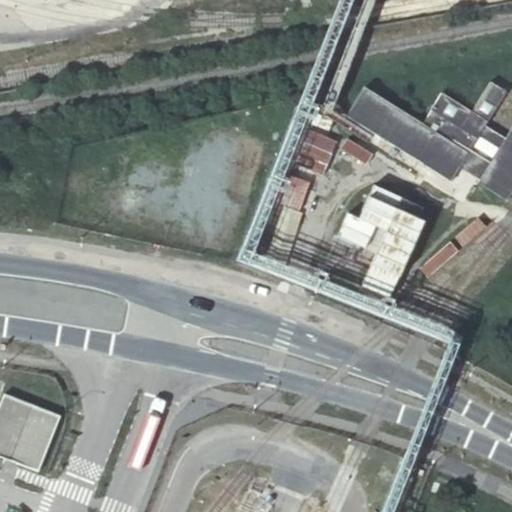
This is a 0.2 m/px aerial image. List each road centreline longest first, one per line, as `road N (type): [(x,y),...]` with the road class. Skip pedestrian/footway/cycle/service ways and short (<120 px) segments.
road 1 (secondary): [(164,297),(392,370),(462,402),(498,438)]
road 2 (secondary): [(498,438),(151,345)]
road 3 (secondary): [(0,262),(164,297)]
road 4 (secondary): [(151,345),(0,324)]
